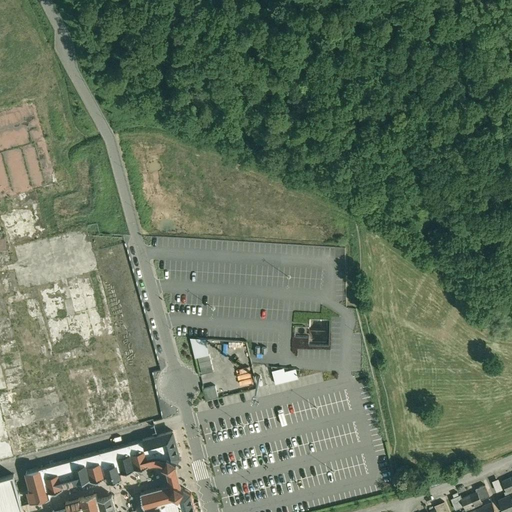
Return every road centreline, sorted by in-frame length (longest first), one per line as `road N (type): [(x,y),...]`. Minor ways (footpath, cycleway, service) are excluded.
road 1 (track): [(310,28),(348,73),(357,299),(404,504)]
road 2 (residential): [(176,372),(109,138),(46,0)]
road 3 (residential): [(212,511),(181,396)]
